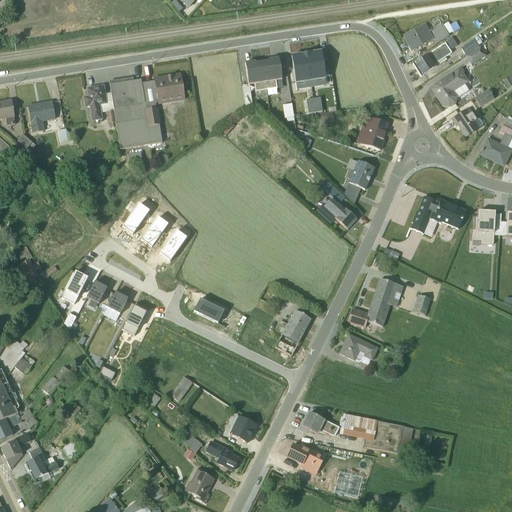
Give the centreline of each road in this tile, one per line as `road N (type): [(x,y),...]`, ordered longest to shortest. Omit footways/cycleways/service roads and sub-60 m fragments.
road 1 (residential): [(418,132),(388,55),(369,33),(348,27),(0,83)]
road 2 (residential): [(413,156),(395,178),(301,380)]
road 3 (residential): [(301,380),(168,316),(173,305)]
road 4 (residential): [(301,380),(235,511)]
road 5 (residential): [(151,293),(91,260),(108,243),(149,273)]
